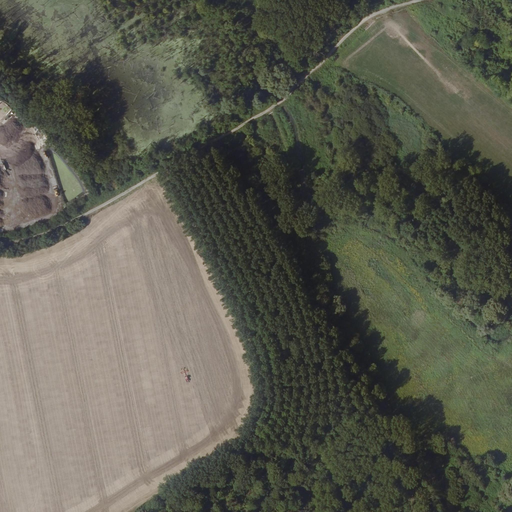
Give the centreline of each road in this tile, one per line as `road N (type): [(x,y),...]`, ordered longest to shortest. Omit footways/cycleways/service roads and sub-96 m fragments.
road 1 (primary): [(511,430),(0,215)]
road 2 (track): [(420,0),(371,15),(287,96),(237,127),(78,218),(0,243)]
